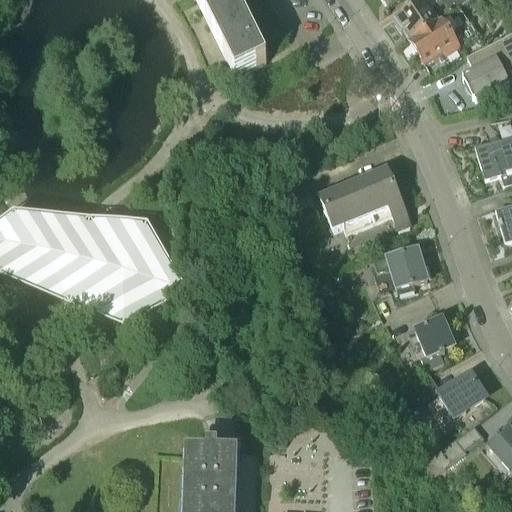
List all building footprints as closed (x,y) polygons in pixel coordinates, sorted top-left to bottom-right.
[(193,0),(235,83),(266,67),(232,0),(193,0)] [(378,0),(387,13),(406,0),(378,0)] [(408,48),(459,13),(467,8),(461,0),(459,0),(455,3),(454,2),(443,9),(437,0),(430,0),(393,24),(395,26),(393,27),(401,39),(402,39),(408,48)] [(459,13),(408,48),(424,71),(443,58),(446,62),(478,41),(459,13)] [(511,47),(508,40),(473,59),(466,62),(472,75),(462,80),(463,83),(462,84),(463,86),(464,85),(473,102),(471,102),(472,104),(473,103),(475,106),(502,92),(506,99),(511,97),(511,56),(511,47)] [(484,186),(500,181),(503,191),(511,188),(511,141),(474,154),(484,186)] [(356,187),(374,228),(391,221),(398,237),(410,232),(385,175),(356,187)] [(345,240),(374,228),(356,187),(318,203),(333,238),(343,234),(345,240)] [(287,200),(292,215),(312,208),(307,193),(287,200)] [(511,211),(494,217),(505,249),(511,246),(511,211)] [(155,311),(187,293),(148,231),(84,225),(14,221),(0,229),(0,283),(71,312),(73,313),(124,333),(155,311)] [(417,256),(398,262),(374,269),(377,279),(388,275),(393,292),(389,293),(392,303),(414,296),(412,291),(426,287),(417,256)] [(442,325),(423,333),(407,340),(411,349),(408,351),(415,367),(421,364),(426,377),(443,369),(440,361),(444,359),(443,357),(454,353),(442,325)] [(349,347),(338,350),(342,366),(353,362),(349,347)] [(470,381),(453,392),(437,403),(449,423),(463,414),(465,416),(484,403),(470,381)] [(418,406),(440,396),(434,383),(412,392),(418,406)] [(482,443),(474,432),(431,465),(419,474),(436,484),(466,460),(464,457),(482,443)] [(511,438),(507,433),(492,446),(486,452),(510,479),(511,477),(511,438)] [(235,511),(237,464),(216,463),(217,452),(206,451),(205,463),(185,462),(182,511),(235,511)] [(405,464),(420,471),(424,462),(409,455),(405,464)]
